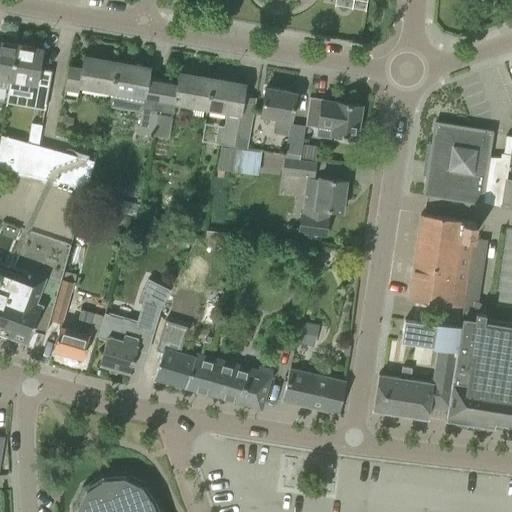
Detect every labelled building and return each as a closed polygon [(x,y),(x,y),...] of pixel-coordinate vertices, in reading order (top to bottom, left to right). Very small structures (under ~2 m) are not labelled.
[(10,82),(10,79),(16,44),(0,41),(0,86),(8,88),(10,82)] [(16,44),(10,79),(34,84),(34,89),(31,101),(45,103),(47,91),(47,90),(51,70),(39,68),(42,49),(16,44)] [(111,92),(116,61),(83,55),(80,67),(68,65),(65,85),(62,98),(76,100),(78,86),(110,91),(111,92)] [(155,109),(157,109),(162,81),(148,79),(150,67),(116,61),(111,92),(110,91),(108,105),(129,108),(132,95),(143,97),(137,131),(137,132),(152,135),(156,114),(154,114),(155,109)] [(173,103),(206,108),(211,77),(178,72),(176,84),(162,81),(157,109),(172,112),(173,107),(173,103)] [(211,77),(206,108),(225,112),(223,125),(217,124),(214,143),(246,148),(255,98),(243,96),(245,83),(211,77)] [(260,115),(274,117),(272,133),(287,135),(284,153),(300,155),(304,127),(289,125),(290,120),(295,93),(265,88),(260,115)] [(330,134),(334,134),(334,138),(348,140),(348,136),(356,138),(356,136),(355,136),(360,106),(361,106),(361,105),(349,103),(350,99),(340,98),(339,101),(335,100),(335,102),(322,100),(322,98),(309,96),(304,125),(317,127),(318,124),(331,126),(330,134)] [(172,116),(156,114),(152,135),(168,137),(172,116)] [(61,115),(59,126),(72,128),(74,118),(61,115)] [(487,157),(491,131),(434,122),(423,194),(488,204),(488,205),(501,208),(511,209),(511,178),(506,178),(509,155),(501,154),(500,159),(487,157)] [(30,123),(27,142),(37,145),(41,124),(30,123)] [(0,327),(7,331),(7,333),(27,341),(31,330),(44,333),(45,334),(49,318),(54,301),(61,277),(60,277),(84,189),(92,160),(37,145),(27,142),(18,139),(0,134),(0,136),(0,169),(16,173),(0,197),(0,215),(2,217),(0,219),(0,327)] [(303,144),(301,157),(314,159),(316,146),(303,144)] [(216,176),(223,177),(224,168),(258,172),(261,151),(220,146),(216,176)] [(281,174),(305,177),(313,178),(315,163),(283,158),(281,174)] [(297,231),(325,235),(327,219),(326,219),(327,209),(341,210),(345,180),(318,177),(315,193),(303,191),(297,231)] [(107,199),(104,210),(115,213),(118,202),(107,199)] [(407,299),(427,302),(463,307),(473,239),(475,222),(420,214),(407,299)] [(61,277),(54,301),(67,305),(67,303),(73,280),(61,277)] [(104,312),(97,334),(106,337),(99,363),(129,372),(137,344),(136,344),(141,327),(153,330),(159,310),(160,310),(170,289),(148,278),(142,292),(144,293),(135,322),(128,319),(104,312)] [(52,349),(82,358),(87,339),(88,335),(87,335),(93,313),(79,309),(73,330),(59,326),(52,349)] [(199,340),(211,343),(217,315),(199,311),(192,338),(199,340)] [(452,368),(445,409),(447,409),(445,421),(494,429),(495,424),(511,427),(511,322),(484,318),(485,314),(475,313),(474,319),(461,318),(460,326),(458,326),(452,368)] [(437,347),(434,365),(452,368),(458,326),(436,322),(436,324),(423,323),(404,319),(400,342),(437,347)] [(152,378),(184,387),(195,357),(174,352),(182,324),(169,321),(152,378)] [(301,322),(297,341),(310,344),(314,325),(301,322)] [(190,338),(188,349),(197,351),(199,340),(192,338),(190,338)] [(258,367),(197,351),(195,357),(184,387),(261,409),(272,368),(259,364),(258,367)] [(428,406),(445,409),(452,368),(434,365),(431,382),(409,379),(410,368),(402,367),(400,377),(378,374),(372,409),(427,418),(428,406)] [(289,368),(281,400),(338,413),(345,381),(289,368)] [(160,511),(157,501),(144,482),(124,471),(101,473),(82,486),(71,507),(71,511),(160,511)]
